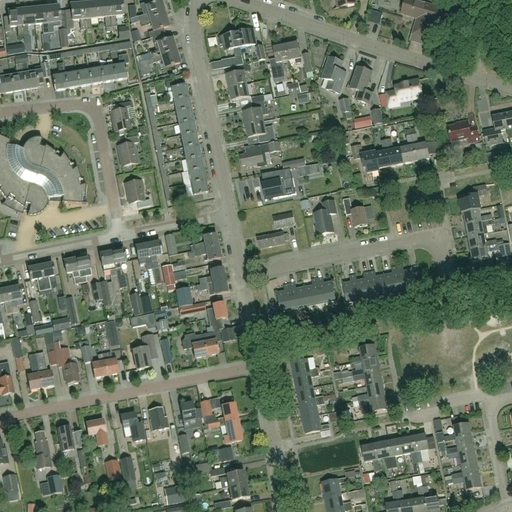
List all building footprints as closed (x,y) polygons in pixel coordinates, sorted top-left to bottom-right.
[(124,17),(123,7),(124,7),(125,6),(124,2),(123,1),(122,1),(121,0),(113,0),(114,1),(109,2),(111,28),(117,27),(116,18),(124,17)] [(335,0),(338,9),(356,5),(354,0),(335,0)] [(411,41),(427,46),(433,24),(434,24),(439,8),(417,2),(417,0),(406,0),(402,15),(417,19),(411,41)] [(106,28),(111,28),(109,2),(96,3),(98,19),(105,19),(106,28)] [(141,6),(144,16),(131,20),(132,26),(141,23),(166,15),(162,2),(153,5),(152,2),(141,6)] [(96,3),(84,5),(86,30),(92,30),(91,20),(98,19),(96,3)] [(81,31),(86,30),(84,5),(71,6),(72,11),(66,12),(68,31),(74,30),(73,22),(80,21),(81,31)] [(46,8),(49,34),(54,34),(54,29),(61,28),(59,7),(46,8)] [(34,10),(36,26),(42,25),(43,35),(49,34),(46,8),(34,10)] [(21,11),(24,37),(29,36),(28,27),(36,26),(34,10),(21,11)] [(24,37),(21,11),(8,12),(9,18),(5,18),(6,33),(11,32),(11,28),(18,27),(19,37),(24,37)] [(166,15),(141,23),(142,28),(152,25),(154,32),(170,28),(166,15)] [(128,27),(118,28),(119,40),(129,39),(128,27)] [(66,30),(60,31),(62,49),(68,49),(66,30)] [(254,30),(238,34),(241,48),(257,45),(254,30)] [(139,31),(132,33),(135,44),(141,42),(139,31)] [(240,48),(241,48),(238,34),(218,38),(220,48),(223,47),(224,52),(234,50),(235,59),(236,59),(238,67),(244,66),(242,58),(240,48)] [(151,59),(177,52),(173,39),(158,44),(160,52),(150,55),(151,59)] [(130,43),(119,45),(120,51),(131,49),(130,43)] [(285,46),(288,62),(295,61),(296,64),(301,63),(297,44),(285,46)] [(28,56),(27,45),(10,46),(11,57),(28,56)] [(273,49),(275,60),(269,61),(274,84),(283,83),(281,73),(284,72),(282,63),(288,62),(285,46),(273,49)] [(263,47),(256,48),(259,62),(266,60),(263,47)] [(177,52),(151,59),(153,64),(163,61),(165,69),(181,65),(177,52)] [(313,73),(309,54),(303,55),(306,74),(313,73)] [(120,66),(113,67),(116,82),(128,80),(126,65),(128,65),(127,56),(118,57),(120,66)] [(346,74),(340,71),(343,63),(329,58),(322,79),(329,82),(326,90),(339,95),(346,74)] [(108,68),(101,69),(104,84),(116,82),(113,67),(112,61),(107,62),(108,68)] [(139,63),(142,77),(150,75),(147,61),(139,63)] [(27,64),(22,65),(27,90),(44,87),(41,69),(35,70),(36,73),(29,74),(27,64)] [(43,79),(44,79),(51,78),(48,64),(41,65),(43,79)] [(11,77),(14,93),(27,90),(22,65),(16,66),(18,76),(11,77)] [(55,92),(67,90),(65,75),(63,65),(58,66),(60,76),(52,77),(55,92)] [(250,65),(244,66),(238,67),(239,74),(227,76),(229,89),(247,85),(244,73),(251,72),(250,65)] [(372,73),(357,68),(350,89),(360,92),(357,101),(368,105),(372,94),(365,92),(372,73)] [(0,69),(0,85),(2,95),(14,93),(11,77),(4,79),(2,69),(0,69)] [(101,69),(89,71),(92,86),(104,84),(101,69)] [(89,71),(77,73),(79,88),(92,86),(89,71)] [(77,73),(65,75),(67,90),(79,88),(77,73)] [(422,98),(419,81),(406,84),(406,86),(395,88),(396,93),(386,95),(389,108),(400,106),(399,103),(422,98)] [(232,102),(250,98),(247,85),(229,89),(232,102)] [(171,89),(174,101),(189,98),(186,86),(171,89)] [(252,99),(253,105),(264,102),(265,102),(264,97),(252,99)] [(175,106),(176,113),(191,110),(189,98),(174,101),(169,102),(170,107),(175,106)] [(348,100),(340,102),(343,114),(351,112),(348,100)] [(244,114),(246,126),(264,123),(263,117),(269,116),(267,108),(266,109),(264,102),(253,105),(252,105),(254,112),(244,114)] [(125,134),(125,131),(132,130),(130,120),(129,121),(127,110),(132,109),(131,103),(118,105),(119,111),(112,113),(116,133),(118,132),(119,135),(121,136),(124,135),(125,134)] [(176,113),(179,125),(194,122),(191,110),(176,113)] [(380,111),(371,113),(374,126),(383,125),(380,111)] [(507,130),(504,115),(492,117),(495,130),(483,132),(486,147),(503,144),(500,132),(507,130)] [(371,118),(354,121),(356,130),(372,127),(371,118)] [(179,125),(181,137),(196,134),(194,122),(179,125)] [(460,125),(448,128),(451,143),(468,139),(469,145),(480,142),(477,128),(469,129),(468,122),(460,124),(460,125)] [(264,123),(246,126),(249,139),(259,137),(260,144),(275,141),(273,127),(265,129),(264,123)] [(181,137),(184,149),(199,146),(196,134),(181,137)] [(412,137),(417,163),(430,160),(426,145),(419,146),(416,136),(412,137)] [(19,214),(23,215),(23,214),(24,211),(28,213),(27,216),(29,217),(30,217),(32,217),(33,217),(35,217),(36,216),(38,216),(39,215),(41,214),(42,213),(43,212),(44,211),(45,210),(46,209),(46,207),(47,206),(47,204),(48,203),(48,201),(48,200),(62,198),(62,204),(81,205),(82,198),(85,198),(86,185),(85,185),(79,187),(78,181),(81,180),(77,168),(72,171),(68,167),(71,165),(63,154),(59,159),(54,156),(56,154),(45,146),(44,149),(40,147),(42,139),(40,139),(39,139),(37,139),(36,139),(34,139),(32,140),(31,140),(30,141),(28,142),(27,143),(26,144),(25,145),(24,146),(23,147),(22,149),(22,150),(8,147),(10,142),(0,137),(0,188),(1,189),(0,189),(0,192),(6,201),(3,205),(2,205),(1,205),(4,207),(6,208),(9,210),(11,211),(14,212),(17,213),(19,214)] [(139,143),(138,137),(125,140),(126,146),(119,147),(123,167),(139,164),(137,155),(135,155),(133,144),(139,143)] [(401,150),(404,165),(417,163),(412,137),(407,137),(409,148),(401,150)] [(386,142),(392,168),(404,165),(401,150),(393,151),(391,141),(386,142)] [(378,163),(380,170),(392,168),(386,142),(382,142),(384,153),(376,155),(378,163)] [(281,151),(279,143),(270,145),(255,148),(255,152),(244,154),(244,156),(240,157),(242,166),(246,165),(247,168),(258,166),(259,167),(268,166),(265,153),(270,152),(271,153),(281,151)] [(427,145),(429,156),(439,154),(436,143),(427,145)] [(186,161),(201,158),(199,146),(184,149),(186,161)] [(378,163),(376,155),(376,153),(363,156),(361,147),(352,148),(354,161),(361,160),(362,166),(378,163)] [(186,161),(189,173),(204,170),(201,158),(186,161)] [(304,160),(283,165),(284,171),(306,167),(304,160)] [(378,163),(362,166),(363,169),(366,169),(367,175),(380,172),(380,170),(378,163)] [(189,173),(191,185),(206,182),(204,170),(189,173)] [(280,181),(263,185),(266,201),(295,194),(290,172),(278,175),(280,181)] [(144,190),(142,181),(126,185),(130,205),(138,203),(139,209),(151,207),(150,200),(145,202),(142,191),(144,190)] [(206,182),(191,185),(186,186),(187,191),(192,190),(194,197),(209,194),(206,182)] [(326,182),(309,185),(312,197),(329,194),(326,182)] [(474,196),(468,197),(471,213),(479,211),(480,211),(478,198),(488,196),(486,187),(473,189),(474,196)] [(471,213),(468,197),(464,198),(465,201),(459,202),(461,215),(463,214),(471,213)] [(344,201),(347,217),(353,216),(356,229),(368,227),(365,210),(358,211),(357,209),(352,210),(350,200),(344,201)] [(318,235),(319,236),(334,233),(331,216),(337,215),(334,202),(323,204),(325,212),(314,214),(317,227),(315,227),(317,235),(318,235)] [(465,227),(492,221),(491,217),(480,219),(479,211),(471,213),(463,214),(465,227)] [(293,213),(273,217),(276,229),(295,225),(293,213)] [(492,221),(465,227),(468,239),(484,236),(482,228),(493,226),(492,221)] [(283,235),(283,233),(258,239),(260,250),(285,245),(285,242),(289,241),(287,234),(283,235)] [(168,250),(175,248),(172,235),(165,237),(168,250)] [(205,244),(192,246),(194,252),(219,247),(217,235),(204,237),(205,244)] [(484,236),(468,239),(470,252),(497,247),(496,242),(485,244),(484,236)] [(160,242),(148,245),(155,278),(161,277),(157,257),(163,256),(160,242)] [(509,244),(499,246),(501,258),(511,257),(509,244)] [(155,278),(148,245),(136,247),(139,260),(146,259),(147,264),(145,264),(147,271),(150,287),(156,286),(155,278)] [(219,247),(194,252),(195,258),(207,255),(208,262),(222,259),(219,247)] [(497,247),(470,252),(473,265),(479,264),(480,270),(494,267),(493,261),(489,262),(487,253),(498,251),(497,247)] [(124,249),(112,252),(120,289),(128,287),(126,278),(124,278),(121,264),(127,262),(124,249)] [(121,295),(120,289),(112,252),(99,254),(103,271),(109,270),(115,296),(121,295)] [(88,256),(76,259),(81,284),(87,282),(86,277),(92,276),(88,256)] [(75,285),(81,284),(76,259),(64,261),(66,274),(71,273),(72,274),(73,278),(75,285)] [(184,262),(172,265),(173,273),(186,271),(184,262)] [(40,266),(45,291),(51,290),(48,278),(55,277),(52,264),(40,266)] [(40,292),(45,291),(40,266),(29,268),(31,281),(38,280),(40,292)] [(170,267),(162,268),(166,288),(174,286),(170,267)] [(397,268),(403,295),(403,293),(415,291),(416,293),(417,292),(412,268),(411,269),(411,271),(404,273),(403,267),(397,268)] [(403,295),(397,268),(391,269),(392,275),(385,276),(384,274),(389,298),(389,296),(402,293),(402,295),(403,295)] [(200,280),(201,286),(226,281),(223,269),(210,272),(212,278),(200,280)] [(175,283),(180,282),(187,280),(185,273),(173,275),(175,283)] [(389,298),(384,274),(383,274),(384,277),(376,278),(375,273),(370,274),(375,301),(376,300),(375,299),(388,296),(388,298),(389,298)] [(375,301),(370,274),(364,275),(365,280),(357,282),(361,303),(362,303),(361,301),(374,299),(375,301)] [(361,303),(357,282),(355,276),(350,278),(351,283),(344,284),(343,282),(342,282),(347,306),(348,306),(347,304),(360,302),(361,304),(361,303)] [(317,280),(323,307),(323,305),(336,303),(336,304),(337,304),(332,280),(331,280),(332,283),(324,284),(323,279),(317,280)] [(323,307),(317,280),(311,281),(313,286),(305,288),(304,286),(309,310),(310,309),(309,308),(322,306),(322,307),(323,307)] [(226,281),(201,286),(198,287),(199,293),(208,291),(209,297),(228,293),(226,281)] [(100,284),(103,300),(104,307),(111,306),(107,283),(100,284)] [(103,300),(100,284),(92,286),(95,301),(103,300)] [(309,310),(304,286),(303,286),(304,288),(297,290),(296,284),(290,285),(295,312),(296,312),(295,311),(308,308),(309,310)] [(295,312),(290,285),(284,287),(285,292),(278,294),(277,291),(276,291),(281,315),(282,315),(282,313),(294,311),(295,312)] [(8,289),(13,314),(19,313),(17,307),(23,305),(22,300),(20,287),(8,289)] [(193,306),(189,288),(176,291),(180,309),(192,307),(193,306)] [(0,304),(4,303),(7,315),(7,316),(13,314),(8,289),(0,290),(0,304)] [(138,296),(130,297),(135,317),(143,315),(138,296)] [(148,298),(140,299),(143,315),(151,313),(148,298)] [(30,303),(33,324),(40,323),(37,301),(30,303)] [(205,304),(193,307),(194,314),(206,312),(205,304)] [(217,325),(216,321),(227,319),(224,304),(213,306),(214,310),(207,312),(210,327),(211,326),(217,325)] [(77,324),(74,308),(68,309),(71,325),(77,324)] [(24,316),(26,328),(33,326),(31,315),(24,316)] [(157,328),(154,315),(130,320),(132,329),(147,326),(148,330),(157,328)] [(181,318),(164,326),(168,334),(185,327),(181,318)] [(68,319),(52,322),(54,332),(70,329),(68,319)] [(106,325),(111,348),(119,347),(114,323),(106,325)] [(213,334),(202,336),(206,357),(218,355),(215,342),(220,341),(217,325),(211,326),(213,334)] [(33,326),(26,328),(28,338),(35,336),(33,326)] [(234,329),(221,332),(223,343),(236,341),(234,329)] [(61,332),(52,334),(54,344),(63,342),(61,332)] [(195,360),(206,357),(202,336),(195,338),(194,335),(185,337),(186,343),(182,343),(184,351),(192,349),(195,360)] [(145,350),(134,352),(137,372),(152,369),(148,350),(155,348),(153,337),(143,339),(145,350)] [(170,352),(168,340),(161,342),(163,354),(170,352)] [(18,373),(20,373),(25,372),(23,359),(21,345),(13,347),(15,360),(16,360),(18,373)] [(55,353),(58,366),(59,369),(64,368),(68,385),(74,384),(75,385),(79,384),(79,383),(80,383),(77,372),(79,371),(77,365),(72,367),(69,350),(60,352),(59,345),(54,346),(55,353)] [(89,347),(81,349),(84,365),(92,363),(89,347)] [(362,363),(378,360),(376,347),(360,350),(361,358),(351,361),(351,365),(362,363)] [(52,368),(58,366),(55,353),(49,355),(52,368)] [(119,375),(116,361),(116,357),(111,357),(111,354),(102,356),(107,377),(119,375)] [(45,355),(37,357),(43,389),(55,387),(52,373),(48,373),(45,355)] [(95,379),(107,377),(102,356),(98,357),(100,364),(92,366),(95,379)] [(43,389),(37,357),(30,358),(32,370),(33,370),(34,376),(28,377),(31,392),(43,389)] [(293,378),(318,373),(317,369),(309,371),(307,360),(290,363),(293,378)] [(354,378),(381,372),(378,360),(362,363),(364,371),(353,373),(354,378)] [(11,378),(9,364),(0,366),(0,382),(1,386),(0,386),(0,395),(2,395),(3,397),(15,394),(12,378),(11,378)] [(367,388),(383,385),(381,372),(354,378),(355,382),(365,380),(367,388)] [(296,393),(313,389),(311,379),(319,378),(318,373),(293,378),(296,393)] [(359,403),(386,398),(383,385),(367,388),(369,396),(358,398),(359,403)] [(299,407),(324,402),(323,398),(315,400),(313,389),(296,393),(299,407)] [(388,410),(386,398),(359,403),(360,407),(366,406),(368,414),(372,413),(373,414),(388,410)] [(210,402),(210,403),(211,410),(219,408),(218,400),(210,402)] [(225,420),(214,422),(215,429),(221,428),(220,425),(238,421),(235,405),(234,405),(233,401),(223,403),(224,408),(223,408),(225,420)] [(302,421),(318,417),(316,407),(325,406),(324,402),(299,407),(302,421)] [(211,410),(210,403),(201,405),(204,418),(213,417),(211,410)] [(185,429),(189,428),(190,429),(192,429),(192,430),(201,428),(200,427),(202,427),(201,421),(203,420),(201,410),(194,411),(193,404),(180,406),(185,429)] [(163,410),(149,413),(151,422),(150,422),(152,433),(169,430),(167,418),(164,418),(163,410)] [(138,426),(136,415),(121,418),(124,430),(131,428),(134,444),(145,442),(142,426),(138,426)] [(318,417),(302,421),(305,435),(321,432),(321,431),(329,430),(329,426),(320,427),(318,417)] [(220,425),(221,428),(227,427),(229,438),(225,439),(226,446),(243,442),(238,421),(220,425)] [(90,437),(96,436),(99,448),(108,446),(106,434),(103,422),(87,425),(90,437)] [(456,441),(472,438),(469,425),(454,429),(455,437),(445,439),(446,444),(456,442),(456,441)] [(71,428),(57,431),(62,454),(75,451),(71,428)] [(35,444),(37,455),(34,456),(36,468),(51,466),(49,456),(50,456),(48,442),(46,442),(44,434),(36,435),(37,444),(35,444)] [(153,451),(163,452),(164,437),(154,436),(153,451)] [(413,438),(418,465),(423,464),(420,453),(429,452),(426,436),(413,438)] [(187,437),(180,438),(179,438),(182,456),(190,454),(187,437)] [(413,466),(418,465),(413,438),(400,441),(404,457),(411,455),(413,466)] [(448,456),(474,451),(472,438),(456,441),(456,442),(458,450),(447,452),(448,456)] [(404,457),(400,441),(388,443),(393,470),(398,469),(396,458),(404,457)] [(1,442),(0,442),(0,466),(1,467),(8,465),(5,449),(2,450),(1,442)] [(375,446),(378,462),(386,460),(388,471),(393,470),(388,443),(375,446)] [(378,462),(375,446),(362,448),(365,464),(373,462),(375,473),(380,472),(378,462)] [(143,448),(144,467),(152,467),(151,447),(143,448)] [(230,449),(219,452),(221,463),(232,461),(230,449)] [(85,451),(84,451),(78,452),(81,469),(88,468),(85,451)] [(461,467),(477,464),(474,451),(448,456),(449,461),(460,459),(461,467)] [(54,460),(59,474),(72,470),(66,455),(54,460)] [(134,481),(130,459),(120,461),(124,483),(134,481)] [(121,479),(118,462),(107,464),(110,481),(121,479)] [(453,482),(480,476),(477,464),(461,467),(463,475),(452,477),(453,482)] [(225,475),(224,471),(224,469),(210,472),(211,478),(225,475)] [(230,489),(247,486),(244,473),(228,476),(228,479),(219,480),(221,490),(230,488),(230,489)] [(423,478),(424,486),(431,485),(430,476),(423,478)] [(480,476),(453,482),(454,487),(465,484),(466,492),(482,489),(480,476)] [(16,477),(4,479),(7,495),(18,492),(16,477)] [(59,477),(47,479),(50,496),(62,493),(59,477)] [(324,499),(341,496),(339,486),(347,484),(346,480),(338,481),(322,484),(324,499)] [(247,486),(230,489),(233,502),(249,499),(247,486)] [(183,487),(164,491),(167,506),(186,502),(183,487)] [(423,489),(426,511),(440,511),(438,498),(430,499),(428,488),(423,489)] [(412,502),(413,511),(426,511),(423,489),(418,490),(420,501),(412,502)] [(398,493),(400,511),(413,511),(412,502),(404,503),(402,492),(398,493)] [(400,511),(398,493),(393,494),(395,505),(387,506),(387,511),(400,511)] [(327,511),(331,511),(352,508),(351,504),(343,506),(341,496),(324,499),(327,511)] [(230,502),(214,505),(215,511),(231,509),(230,502)]
